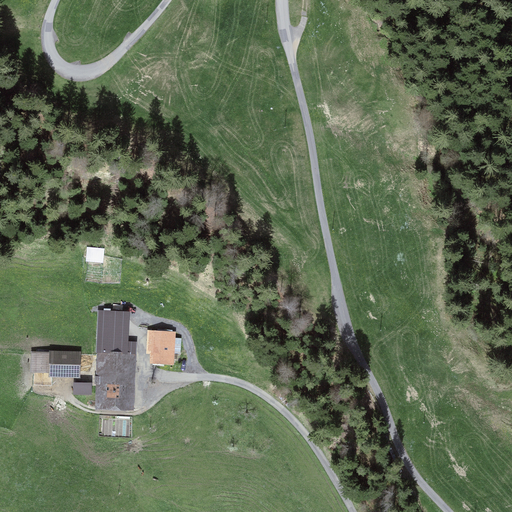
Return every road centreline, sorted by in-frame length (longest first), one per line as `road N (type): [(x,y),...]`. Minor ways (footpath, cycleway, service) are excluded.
road 1 (track): [(282,0),(350,336),(401,451),(448,511)]
road 2 (track): [(351,511),(302,432),(267,397),(212,376),(160,379)]
road 3 (track): [(56,0),(49,53),(73,71),(112,59),(167,0)]
